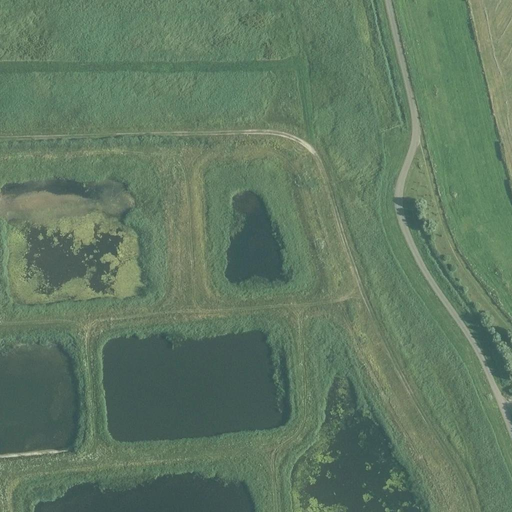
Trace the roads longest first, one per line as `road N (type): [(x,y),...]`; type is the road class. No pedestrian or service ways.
road 1 (track): [(470,511),(374,321),(310,150),(260,132),(0,139)]
road 2 (track): [(0,332),(364,298)]
road 3 (track): [(416,129),(451,248),(511,331)]
